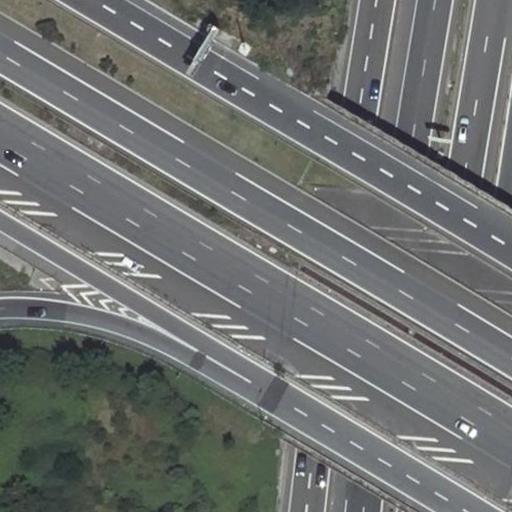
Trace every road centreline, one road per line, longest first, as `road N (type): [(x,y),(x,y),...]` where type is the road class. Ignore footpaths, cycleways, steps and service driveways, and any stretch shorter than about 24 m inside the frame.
road 1 (motorway): [(0,134),(511,441)]
road 2 (motorway): [(511,358),(0,54)]
road 3 (motorway): [(376,0),(331,279),(306,504)]
road 4 (motorway): [(511,259),(76,0)]
road 5 (trunk): [(439,350),(493,0)]
road 6 (trunk): [(435,0),(388,318)]
road 7 (motorway): [(472,511),(511,193)]
road 8 (motorway): [(0,221),(232,370)]
road 9 (motorway): [(232,370),(464,511)]
road 10 (motorway): [(0,309),(104,319),(232,370)]
road 11 (motorway): [(388,318),(363,511)]
road 12 (motorway): [(420,511),(439,350)]
